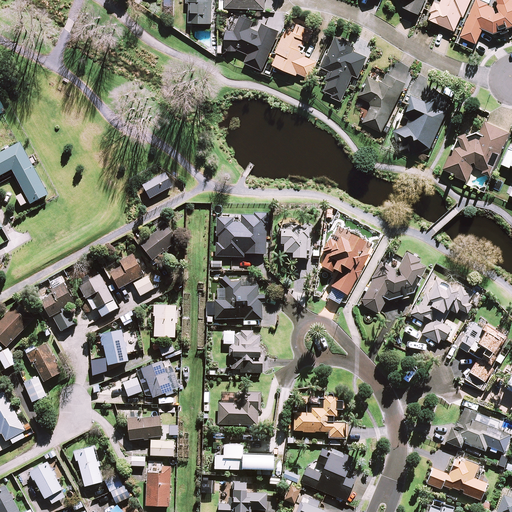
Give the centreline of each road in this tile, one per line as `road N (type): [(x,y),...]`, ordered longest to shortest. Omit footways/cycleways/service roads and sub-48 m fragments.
road 1 (residential): [(511,80),(482,78),(430,57),(369,19),(318,0)]
road 2 (residential): [(356,360),(381,384),(396,417),(398,463),(382,511)]
road 3 (residential): [(356,360),(317,321),(302,327),(298,348),(319,363)]
